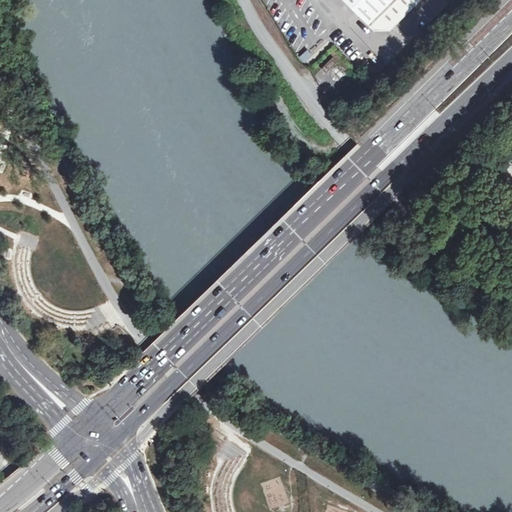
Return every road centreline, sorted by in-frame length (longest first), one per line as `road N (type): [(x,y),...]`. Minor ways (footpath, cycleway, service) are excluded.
road 1 (primary): [(511,16),(94,422)]
road 2 (primary): [(115,448),(172,383),(511,61)]
road 3 (secondary): [(94,422),(0,332)]
